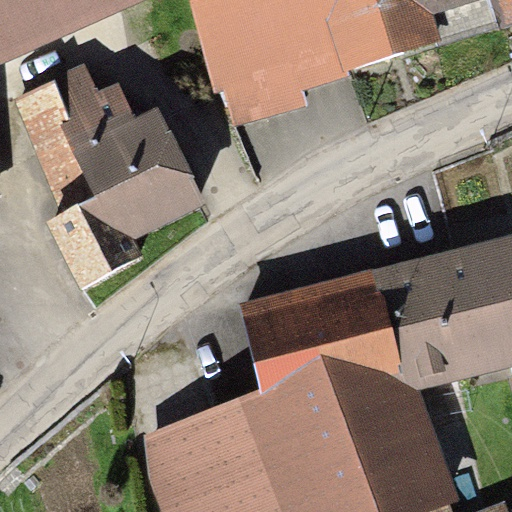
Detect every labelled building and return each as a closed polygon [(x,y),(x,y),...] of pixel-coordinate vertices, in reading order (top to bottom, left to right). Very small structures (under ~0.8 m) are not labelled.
[(0,0),(0,51),(55,29),(128,0),(0,0)] [(489,23),(483,0),(181,0),(217,127),(292,106),(287,92),(332,79),(328,67),(489,23)] [(511,0),(483,0),(489,23),(511,16),(511,0)] [(80,90),(55,29),(0,51),(0,67),(41,169),(70,157),(83,189),(42,205),(61,252),(182,203),(145,112),(119,123),(102,81),(80,90)] [(511,244),(510,238),(355,275),(399,391),(511,363),(511,244)] [(135,443),(161,511),(399,511),(440,497),(399,391),(355,275),(241,303),(256,397),(135,443)] [(445,511),(440,497),(399,511),(445,511)]
